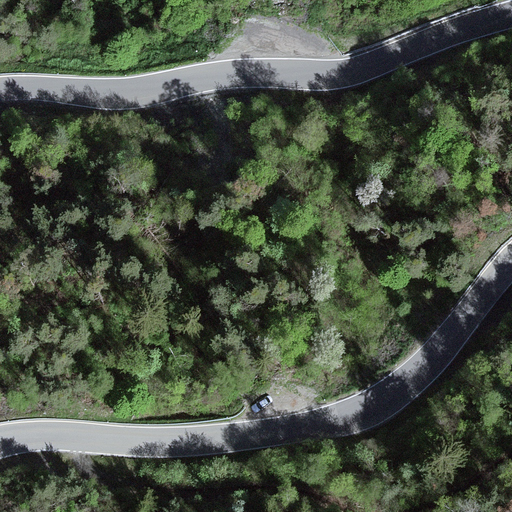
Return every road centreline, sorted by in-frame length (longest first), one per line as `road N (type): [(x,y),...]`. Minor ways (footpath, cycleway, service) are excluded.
road 1 (tertiary): [(0,440),(62,434),(162,443),(249,437),(351,416),(425,370),(511,260)]
road 2 (tertiary): [(511,12),(350,72),(223,74),(131,92),(0,88)]
road 3 (track): [(62,434),(87,469),(153,492),(302,490),(344,511)]
